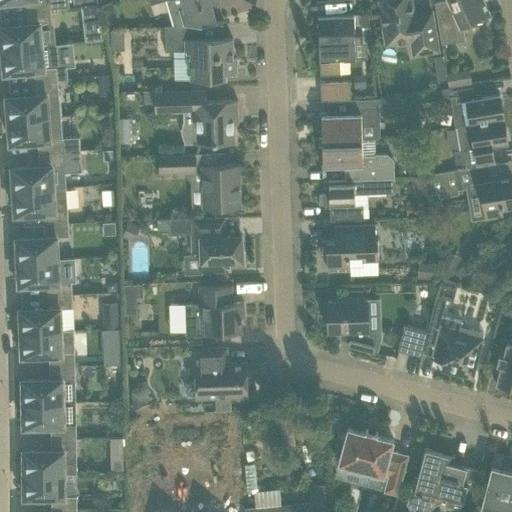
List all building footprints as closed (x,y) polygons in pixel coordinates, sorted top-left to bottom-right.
[(0,0),(0,1),(11,0),(24,0),(25,10),(51,8),(68,6),(67,0),(0,0)] [(166,0),(174,25),(203,24),(216,23),(210,0),(211,0),(166,0)] [(415,22),(413,13),(411,0),(379,0),(387,43),(411,39),(413,54),(438,50),(433,19),(415,22)] [(441,0),(434,1),(437,21),(441,43),(445,42),(465,39),(463,25),(467,23),(483,21),(482,16),(489,13),(483,0),(441,0)] [(113,1),(101,5),(104,15),(115,11),(113,1)] [(0,29),(0,31),(0,30),(0,44),(1,45),(2,49),(56,44),(53,20),(52,20),(51,8),(25,10),(27,23),(0,25),(0,29)] [(367,13),(359,14),(361,26),(369,25),(367,13)] [(320,74),(340,73),(339,58),(355,57),(354,14),(318,15),(320,74)] [(203,24),(174,25),(165,25),(165,50),(185,50),(185,57),(190,57),(190,78),(226,77),(226,73),(236,72),(236,56),(233,56),(232,37),(203,38),(203,24)] [(102,25),(86,27),(88,40),(104,38),(102,25)] [(123,48),(123,29),(110,29),(110,48),(123,48)] [(32,82),(58,79),(67,79),(66,65),(59,65),(57,44),(56,44),(2,49),(2,53),(1,53),(2,67),(4,67),(4,72),(31,70),(32,82)] [(442,55),(428,57),(433,87),(447,85),(442,55)] [(447,73),(449,87),(472,83),(470,69),(447,73)] [(97,75),(98,94),(112,93),(110,74),(97,75)] [(59,92),(58,79),(32,82),(33,94),(6,96),(7,101),(5,101),(6,115),(8,115),(8,119),(61,115),(59,92)] [(321,100),(348,99),(351,98),(350,81),(320,82),(321,100)] [(452,87),(435,89),(437,99),(450,96),(455,126),(457,125),(501,118),(498,103),(501,102),(500,94),(474,98),(472,86),(452,89),(452,87)] [(184,89),(154,90),(155,102),(155,110),(183,109),(185,109),(185,101),(184,89)] [(154,90),(144,90),(144,102),(155,102),(154,90)] [(323,135),(323,140),(362,138),(380,137),(379,97),(351,98),(348,99),(349,113),(321,114),(322,135),(323,135)] [(185,109),(183,109),(184,123),(192,122),(192,142),(214,142),(234,141),(233,113),(237,113),(237,99),(217,100),(191,100),(185,101),(185,109)] [(113,112),(98,113),(99,122),(106,128),(114,127),(113,112)] [(8,124),(7,124),(8,138),(10,138),(10,143),(37,141),(38,153),(80,149),(79,136),(63,137),(61,115),(8,119),(8,124)] [(461,148),(454,149),(456,163),(463,161),(484,158),(495,156),(493,145),(508,142),(506,134),(503,134),(501,118),(457,125),(461,148)] [(412,137),(400,138),(402,151),(413,150),(412,137)] [(323,144),(322,144),(323,165),(350,164),(351,179),(376,178),(379,178),(394,178),(393,160),(386,153),(375,154),(362,154),(362,138),(323,140),(323,144)] [(113,147),(101,148),(102,161),(114,160),(113,147)] [(12,172),(10,172),(11,186),(13,186),(13,190),(66,186),(65,172),(82,171),(80,149),(38,153),(39,165),(12,166),(12,172)] [(159,171),(200,170),(200,152),(159,153),(159,171)] [(204,206),(220,206),(240,205),(239,163),(202,164),(204,206)] [(481,190),(485,217),(502,214),(502,207),(511,205),(511,175),(491,179),(488,163),(468,167),(425,174),(428,194),(438,192),(439,197),(459,193),(458,189),(471,186),(471,192),(481,190)] [(329,186),(324,186),(324,206),(330,206),(330,220),(350,219),(364,219),(363,207),(368,207),(368,193),(379,192),(394,192),(394,178),(379,178),(376,178),(351,179),(329,180),(329,186)] [(68,210),(66,186),(13,190),(14,194),(12,195),(13,208),(15,208),(15,213),(42,212),(43,224),(68,222),(68,210)] [(424,204),(406,205),(406,217),(425,216),(424,204)] [(165,217),(157,217),(157,230),(166,230),(167,230),(171,233),(191,233),(192,253),(200,253),(201,270),(205,270),(225,269),(225,264),(243,263),(242,234),(226,234),(225,215),(205,216),(189,216),(165,217)] [(128,220),(123,233),(135,238),(140,225),(128,220)] [(44,236),(16,237),(17,242),(15,242),(16,256),(17,256),(18,261),(60,258),(59,235),(69,234),(68,222),(43,224),(44,236)] [(362,258),(379,258),(378,237),(376,237),(375,222),(334,223),(335,238),(321,239),(322,253),(327,253),(327,270),(350,269),(350,266),(362,266),(362,258)] [(448,252),(441,265),(453,271),(460,259),(448,252)] [(18,265),(16,265),(17,279),(19,279),(19,284),(46,283),(47,295),(72,294),(71,280),(76,280),(74,258),(60,258),(18,261),(18,265)] [(418,263),(416,279),(433,280),(434,265),(418,263)] [(462,266),(453,274),(459,281),(468,273),(462,266)] [(111,281),(107,285),(107,292),(118,291),(117,281),(111,281)] [(142,283),(124,283),(124,298),(125,297),(136,297),(143,297),(142,283)] [(185,304),(186,335),(207,334),(207,332),(242,331),(241,319),(244,319),(244,301),(232,301),(232,284),(199,285),(199,303),(185,304)] [(47,307),(20,308),(20,313),(18,313),(19,327),(21,327),(21,331),(63,330),(62,306),(73,306),(72,294),(47,295),(47,307)] [(362,296),(347,296),(347,300),(327,300),(328,331),(343,331),(343,336),(350,338),(348,345),(372,351),(377,335),(368,333),(367,299),(362,299),(362,296)] [(428,331),(423,352),(435,355),(434,359),(443,361),(441,368),(452,371),(472,376),(477,357),(482,338),(484,332),(468,328),(467,334),(459,332),(462,321),(443,316),(441,315),(446,298),(437,296),(433,313),(428,331)] [(118,315),(102,315),(103,328),(118,328),(118,315)] [(423,352),(428,331),(405,325),(403,330),(398,349),(421,355),(422,352),(423,352)] [(103,329),(104,349),(120,348),(119,328),(103,329)] [(21,350),(22,355),(49,354),(49,366),(75,365),(73,329),(63,330),(21,331),(21,336),(19,336),(20,350),(21,350)] [(500,365),(495,382),(511,386),(511,343),(509,343),(506,342),(503,355),(499,354),(496,364),(500,365)] [(187,384),(185,388),(187,393),(192,395),(196,395),(225,394),(226,398),(227,398),(247,398),(246,362),(226,362),(226,347),(206,348),(195,348),(196,363),(195,363),(195,382),(192,382),(187,384)] [(23,397),(23,402),(66,401),(76,401),(75,365),(49,366),(49,378),(22,378),(22,384),(21,384),(21,397),(23,397)] [(143,396),(133,400),(135,405),(140,414),(149,409),(143,396)] [(50,425),(51,437),(76,437),(76,401),(66,401),(23,402),(23,406),(21,406),(21,420),(23,420),(23,425),(50,425)] [(135,405),(126,409),(131,418),(140,414),(135,405)] [(296,420),(296,436),(312,436),(312,420),(296,420)] [(347,427),(338,462),(388,475),(384,491),(398,494),(408,455),(394,451),(394,452),(391,451),(394,439),(347,427)] [(110,436),(110,452),(123,452),(123,436),(110,436)] [(24,468),(24,473),(67,472),(77,472),(76,437),(51,437),(51,449),(24,449),(24,454),(22,454),(22,468),(24,468)] [(454,455),(442,452),(425,448),(418,476),(414,475),(406,503),(410,510),(419,511),(425,511),(430,509),(430,508),(441,501),(461,507),(463,500),(471,502),(479,470),(452,463),(454,455)] [(511,511),(511,470),(503,468),(491,465),(480,509),(492,511),(511,511)] [(22,491),(24,491),(24,496),(51,496),(51,508),(77,508),(77,496),(67,496),(67,472),(24,473),(24,477),(22,477),(22,491)] [(281,505),(245,508),(245,511),(324,511),(324,508),(327,508),(325,484),(310,485),(312,502),(310,503),(296,504),(281,505)]
